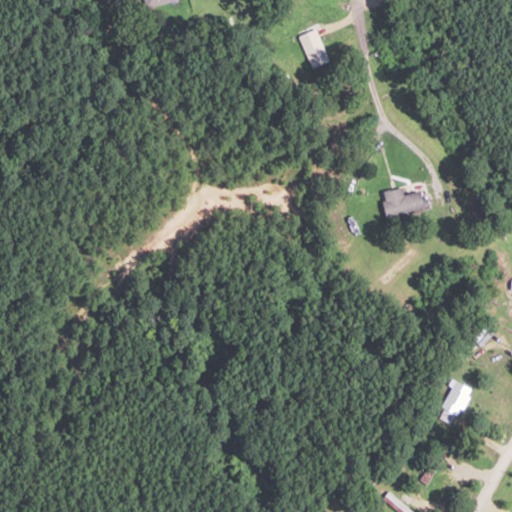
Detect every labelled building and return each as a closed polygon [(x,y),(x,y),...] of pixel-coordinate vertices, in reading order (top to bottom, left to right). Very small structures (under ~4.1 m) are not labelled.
[(174,1),(173,0),(138,0),(141,10),(174,1)] [(295,37),(310,66),(326,58),(312,29),(295,37)] [(423,189),(420,179),(377,191),(380,201),(423,189)] [(435,416),(451,425),(471,389),(454,380),(435,416)] [(425,483),(431,474),(425,469),(419,479),(425,483)] [(411,511),(386,491),(380,498),(396,511),(411,511)]
